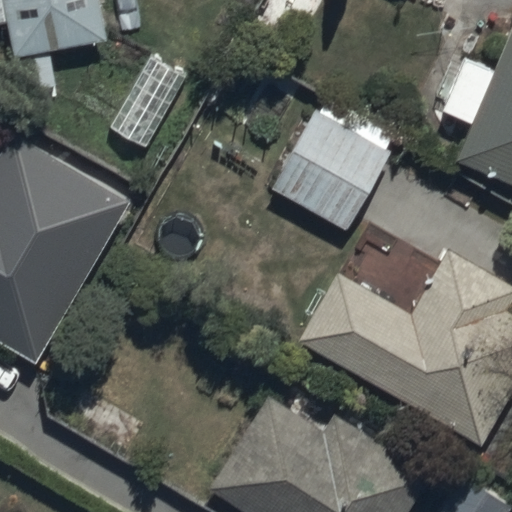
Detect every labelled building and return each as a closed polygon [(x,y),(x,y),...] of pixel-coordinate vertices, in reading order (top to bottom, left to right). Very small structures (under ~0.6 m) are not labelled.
[(102,27),(97,0),(7,0),(15,43),(102,27)] [(511,7),(453,146),(511,170),(511,7)] [(320,94),(269,180),(341,223),(392,137),(320,94)] [(0,330),(35,351),(125,191),(8,125),(0,139),(0,330)] [(339,260),(299,328),(477,430),(511,369),(511,273),(447,236),(410,301),(339,260)] [(209,476),(263,511),(398,511),(418,484),(431,464),(334,400),(321,420),(270,386),(209,476)] [(428,511),(501,511),(511,497),(511,493),(462,461),(428,511)]
